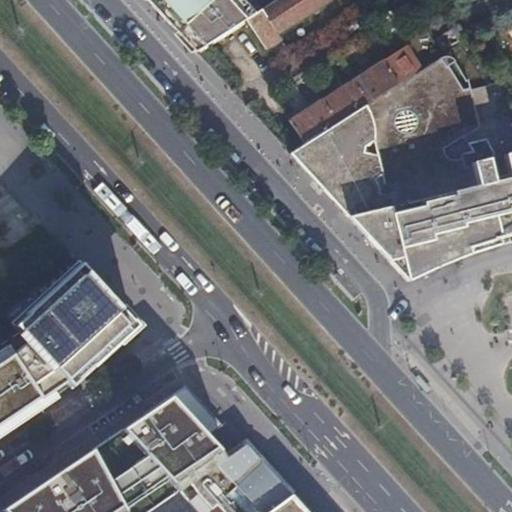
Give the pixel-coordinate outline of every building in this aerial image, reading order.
[(148,0),(196,51),(245,19),(256,12),(244,0),(148,0)] [(274,0),(256,12),(245,19),(264,49),(279,39),(275,32),(325,0),(274,0)] [(435,37),(458,22),(448,7),(424,23),(434,37),(435,37)] [(449,51),(469,38),(458,22),(435,37),(446,53),(449,51)] [(392,54),(406,78),(422,68),(407,45),(392,54)] [(511,151),(470,162),(470,164),(463,166),(460,156),(448,154),(445,153),(444,151),(436,132),(467,125),(465,114),(475,112),(468,78),(449,51),(446,53),(422,68),(406,78),(304,142),(289,152),(406,279),(472,254),(496,246),(511,242),(511,151)] [(289,119),(304,142),(406,78),(392,54),(385,59),(384,57),(289,119)] [(465,114),(467,125),(477,123),(475,112),(465,114)] [(5,349),(0,352),(0,431),(41,403),(36,395),(61,378),(63,380),(113,333),(116,329),(116,324),(116,319),(114,314),(104,304),(86,284),(82,282),(77,281),(71,282),(67,284),(28,318),(25,315),(13,326),(26,340),(9,355),(5,349)] [(143,413),(153,426),(180,408),(168,396),(143,413)] [(0,511),(146,511),(180,489),(225,458),(180,408),(153,426),(143,413),(0,509),(0,511)] [(180,489),(200,511),(267,511),(290,495),(252,454),(250,455),(249,454),(247,452),(245,452),(243,451),(241,451),(238,452),(237,453),(233,452),(225,458),(180,489)] [(305,511),(290,495),(267,511),(305,511)]
